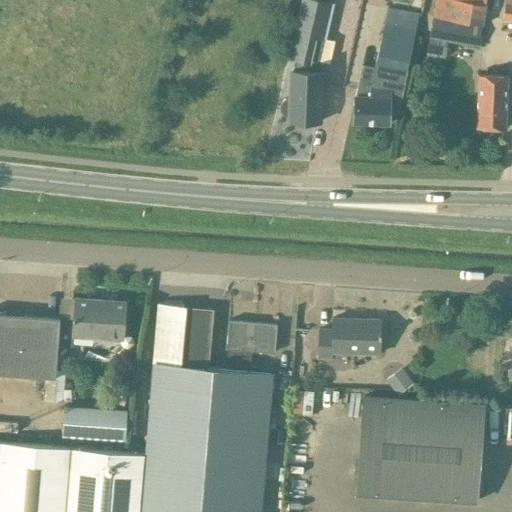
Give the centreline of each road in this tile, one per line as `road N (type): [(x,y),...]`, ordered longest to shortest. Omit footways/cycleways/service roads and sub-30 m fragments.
road 1 (unclassified): [(511,287),(0,250)]
road 2 (secondary): [(282,203),(0,175)]
road 3 (secondary): [(282,203),(293,211),(508,225)]
road 4 (secondary): [(508,200),(294,196),(282,203)]
